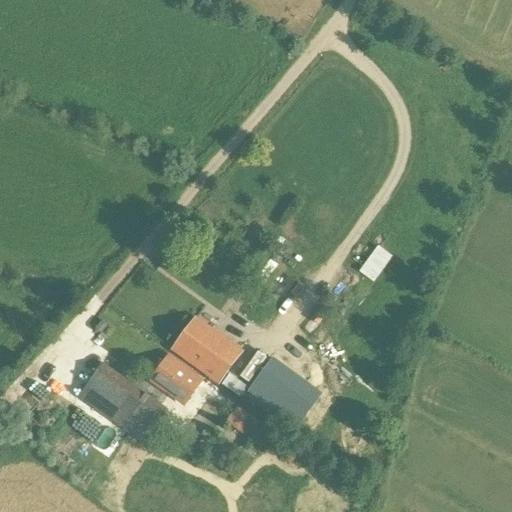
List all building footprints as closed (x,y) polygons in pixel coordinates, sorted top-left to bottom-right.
[(337,265),(366,206),(348,198),(320,256),(337,265)] [(379,252),(361,279),(377,290),(396,263),(379,252)] [(271,340),(316,282),(301,271),(256,328),(271,340)] [(354,284),(331,339),(354,348),(378,294),(354,284)] [(195,319),(173,348),(217,381),(238,352),(195,319)] [(168,356),(150,380),(182,405),(200,380),(168,356)] [(110,367),(85,400),(140,442),(165,409),(110,367)] [(287,410),(305,386),(296,379),(278,403),(287,410)] [(235,406),(225,420),(249,439),(260,424),(235,406)]
